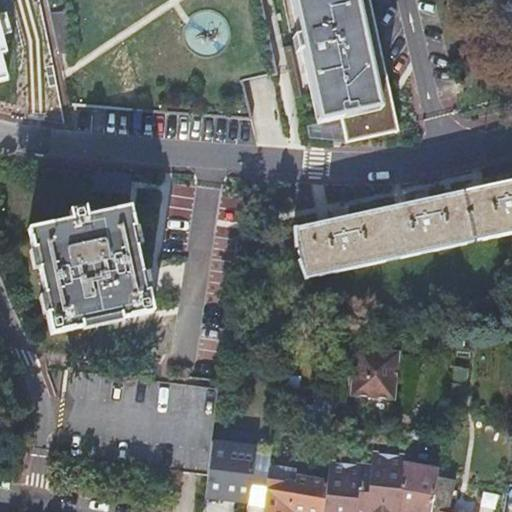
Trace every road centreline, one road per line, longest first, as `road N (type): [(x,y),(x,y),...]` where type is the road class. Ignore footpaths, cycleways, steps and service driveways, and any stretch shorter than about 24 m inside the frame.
road 1 (residential): [(438,156),(271,160),(0,134)]
road 2 (residential): [(438,156),(399,0)]
